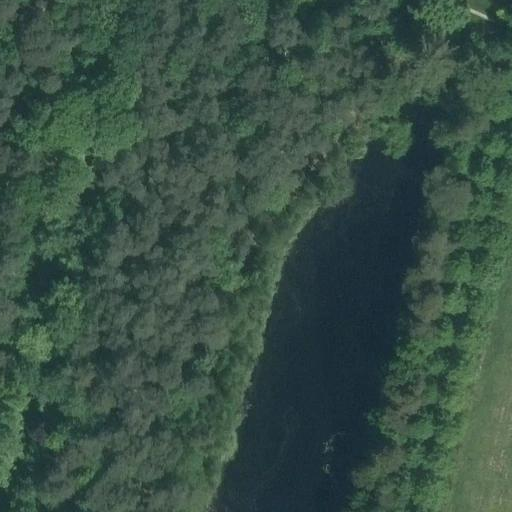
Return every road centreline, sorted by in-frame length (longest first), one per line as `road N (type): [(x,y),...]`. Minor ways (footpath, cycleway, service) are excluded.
road 1 (tertiary): [(0,505),(116,0)]
road 2 (track): [(511,106),(408,511)]
